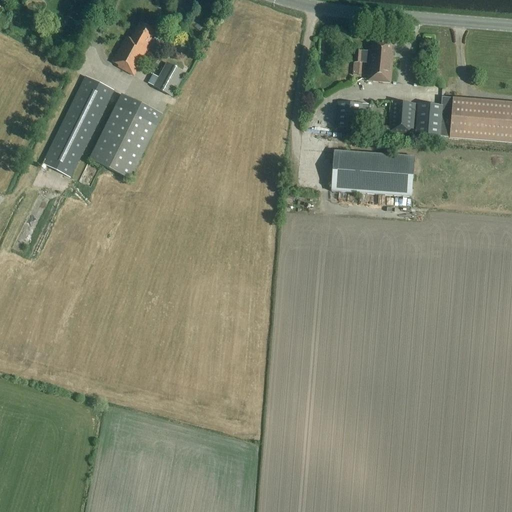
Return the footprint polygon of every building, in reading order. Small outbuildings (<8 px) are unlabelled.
[(118,68),(134,76),(148,50),(146,48),(155,32),(139,24),(130,40),(126,37),(112,62),(119,66),(118,68)] [(370,53),(355,52),(354,63),(368,64),(366,81),(374,82),(374,83),(390,84),(392,55),(391,55),(392,43),(371,42),(370,53)] [(166,63),(153,88),(172,97),(185,73),(166,63)] [(70,179),(113,91),(85,77),(42,165),(70,179)] [(130,181),(162,115),(122,95),(89,160),(130,181)] [(442,100),(441,107),(442,107),(439,137),(449,138),(449,139),(511,144),(511,103),(452,99),(452,101),(442,100)] [(360,130),(362,104),(338,102),(336,128),(360,130)] [(390,103),(388,133),(412,135),(415,105),(390,103)] [(442,107),(441,107),(417,105),(415,136),(439,137),(442,107)] [(415,157),(334,151),(331,192),(412,198),(415,157)]
